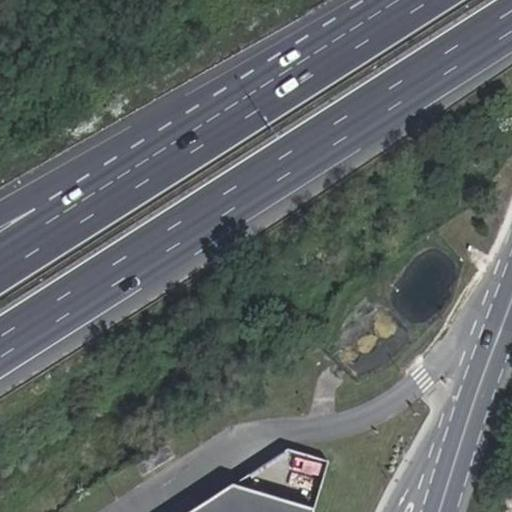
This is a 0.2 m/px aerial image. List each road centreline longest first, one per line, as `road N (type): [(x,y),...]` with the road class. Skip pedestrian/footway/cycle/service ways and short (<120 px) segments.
road 1 (motorway): [(0,348),(511,22)]
road 2 (motorway): [(415,0),(53,230)]
road 3 (secondary): [(448,511),(511,326)]
